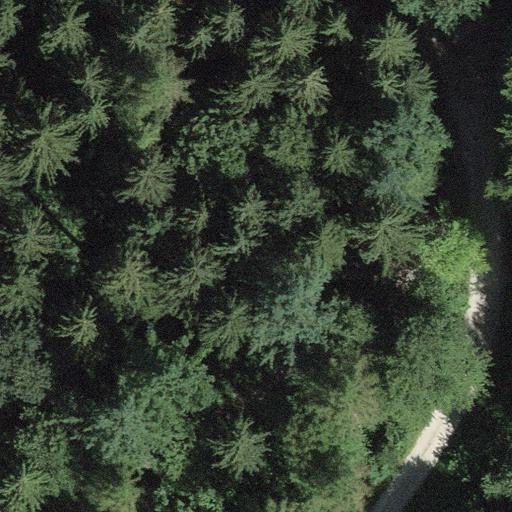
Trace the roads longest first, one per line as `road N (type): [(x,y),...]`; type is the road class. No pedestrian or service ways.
road 1 (track): [(511,38),(428,240),(319,355),(72,511)]
road 2 (track): [(377,511),(439,424),(476,337),(495,256),(489,171),(454,0)]
